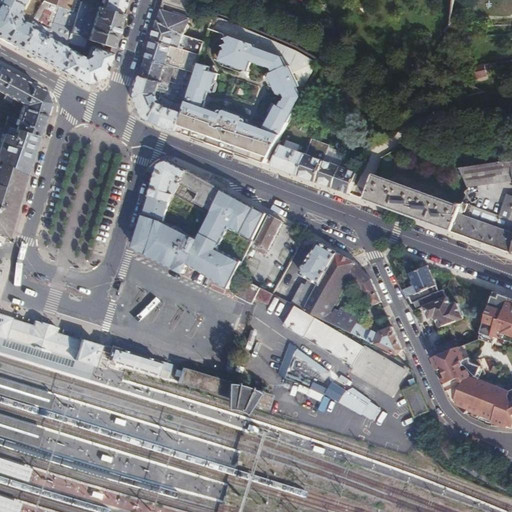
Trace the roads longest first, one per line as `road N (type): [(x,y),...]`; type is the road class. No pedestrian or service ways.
road 1 (residential): [(363,225),(444,410),(507,449)]
road 2 (residential): [(21,256),(101,284),(149,134)]
road 3 (tertiary): [(149,134),(363,225)]
road 4 (residential): [(72,93),(21,256)]
road 5 (tertiary): [(363,225),(511,279)]
